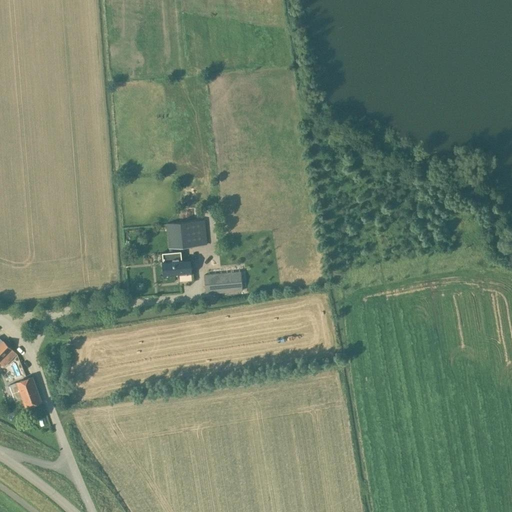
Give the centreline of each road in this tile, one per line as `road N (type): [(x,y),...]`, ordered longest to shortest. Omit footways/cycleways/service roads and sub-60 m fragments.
road 1 (unknown): [(30,353),(47,318),(205,289)]
road 2 (unclassified): [(70,464),(38,368),(0,317)]
